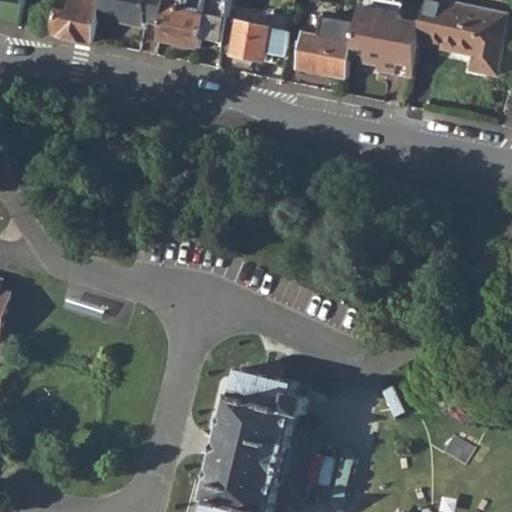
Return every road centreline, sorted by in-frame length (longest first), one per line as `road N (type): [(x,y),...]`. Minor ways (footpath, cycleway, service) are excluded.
road 1 (track): [(0,250),(145,291),(202,298),(363,364),(329,511)]
road 2 (tertiary): [(511,159),(289,118),(238,98),(80,63),(0,56)]
road 3 (track): [(202,298),(155,464),(129,511)]
